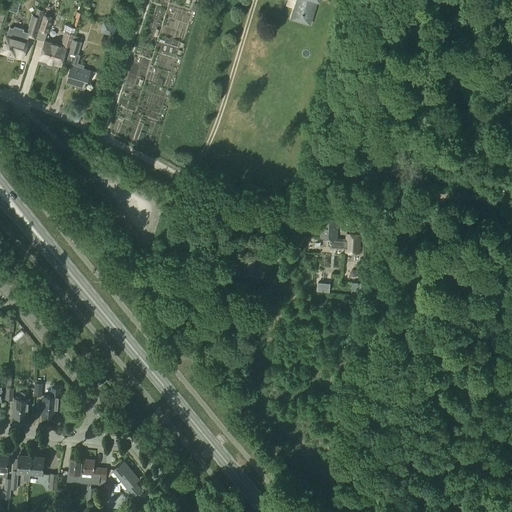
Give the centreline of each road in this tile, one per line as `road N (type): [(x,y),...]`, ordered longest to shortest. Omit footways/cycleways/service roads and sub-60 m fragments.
road 1 (primary): [(266,511),(52,253)]
road 2 (unclassified): [(0,90),(213,195),(269,208)]
road 3 (residential): [(0,278),(91,389),(92,439)]
road 4 (track): [(358,202),(511,200)]
road 5 (track): [(102,138),(150,0)]
road 6 (track): [(496,199),(486,261),(452,266),(432,287)]
